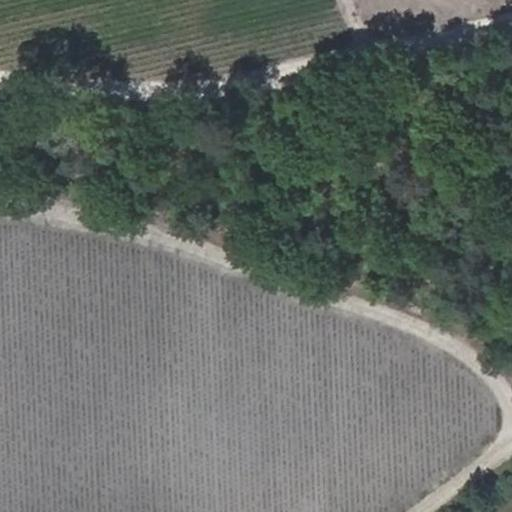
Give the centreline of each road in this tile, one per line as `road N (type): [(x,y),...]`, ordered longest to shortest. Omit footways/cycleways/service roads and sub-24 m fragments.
road 1 (track): [(0,208),(144,231),(428,332),(497,386),(511,426)]
road 2 (track): [(0,80),(154,92),(270,86),(511,27)]
